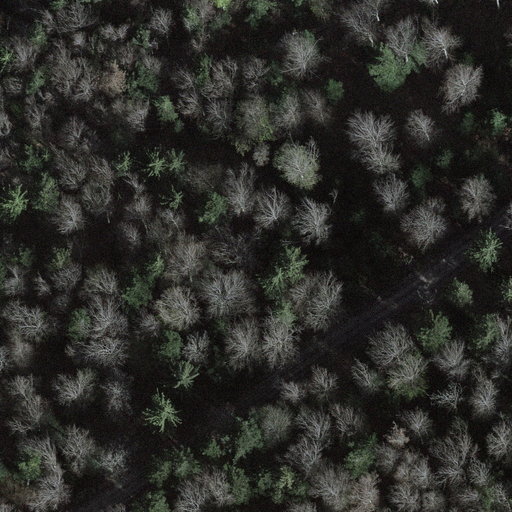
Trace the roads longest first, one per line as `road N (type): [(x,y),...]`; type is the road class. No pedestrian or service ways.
road 1 (track): [(511,214),(92,511)]
road 2 (track): [(0,172),(400,0)]
